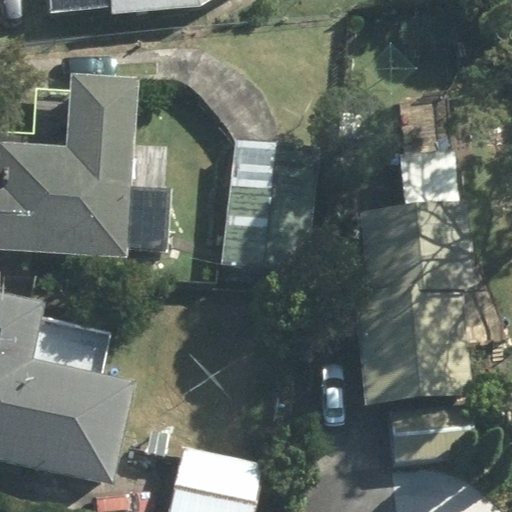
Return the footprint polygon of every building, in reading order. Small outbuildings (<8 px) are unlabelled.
[(105,0),(108,24),(206,14),(229,0),(105,0)] [(166,203),(128,200),(133,92),(65,89),(59,204),(0,200),(0,265),(124,272),(124,261),(162,263),(166,203)] [(316,154),(232,146),(220,274),(304,282),(316,154)] [(358,225),(366,314),(348,316),(358,420),(387,417),(393,473),(473,466),(458,306),(481,304),(473,215),(358,225)] [(129,397),(101,390),(109,353),(36,336),(41,316),(0,307),(0,475),(106,500),(129,397)] [(254,511),(262,469),(175,453),(164,511),(254,511)]
